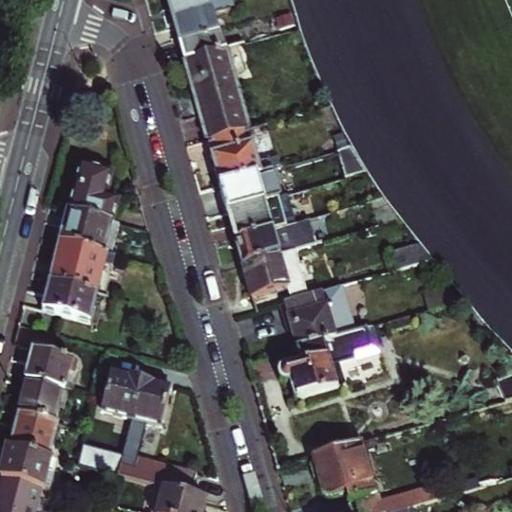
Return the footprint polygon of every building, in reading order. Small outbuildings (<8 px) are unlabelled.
[(164,0),(182,64),(226,52),(220,31),(217,32),(212,12),(229,8),(227,0),(164,0)] [(204,143),(247,131),(226,52),(182,64),(204,143)] [(216,189),(275,173),(278,172),(265,126),(247,131),(204,143),(216,189)] [(347,181),(365,176),(351,152),(340,155),(347,181)] [(80,169),(69,213),(119,226),(124,204),(111,201),(117,179),(80,169)] [(223,216),(276,201),(278,200),(275,189),(279,188),(275,173),(216,189),(223,216)] [(231,245),(275,233),(284,230),(276,201),(223,216),(231,245)] [(68,213),(60,244),(111,258),(117,259),(125,228),(119,226),(69,213),(68,213)] [(238,269),(293,254),(300,252),(297,239),(278,244),(275,233),(231,245),(238,269)] [(60,244),(50,282),(86,292),(101,295),(111,258),(60,244)] [(391,277),(432,265),(418,248),(385,257),(391,277)] [(293,254),(238,269),(247,302),(302,287),(293,254)] [(86,292),(50,282),(42,313),(79,322),(86,292)] [(297,352),(349,338),(336,292),(284,307),(297,352)] [(410,328),(408,321),(386,327),(388,334),(410,328)] [(349,338),(297,352),(300,366),(283,371),(280,374),(279,378),(280,381),(282,384),(284,385),(289,385),(293,403),(344,389),(338,367),(355,362),(353,355),(370,351),(365,333),(349,338)] [(34,350),(27,381),(68,392),(71,392),(79,362),(34,350)] [(100,413),(130,421),(140,381),(110,374),(100,413)] [(505,406),(511,404),(511,380),(500,384),(505,406)] [(68,392),(27,381),(18,416),(20,416),(59,426),(68,392)] [(146,425),(161,429),(171,389),(140,381),(130,421),(146,425)] [(51,460),(59,426),(20,416),(11,450),(51,460)] [(120,460),(115,476),(162,488),(190,495),(196,474),(137,459),(146,425),(130,421),(120,460)] [(374,494),(361,446),(311,460),(312,464),(311,465),(310,467),(310,468),(312,479),(313,481),(315,482),(318,482),(322,498),(324,501),(328,503),(330,504),(343,500),(345,508),(354,505),(356,511),(393,511),(407,508),(420,504),(415,491),(382,501),(379,493),(374,494)] [(9,449),(2,479),(43,490),(47,475),(55,477),(59,462),(51,460),(11,450),(9,449)] [(81,451),(77,467),(115,476),(120,460),(81,451)] [(37,511),(43,490),(2,479),(0,485),(0,511),(37,511)] [(162,488),(156,511),(201,511),(205,499),(190,495),(162,488)]
